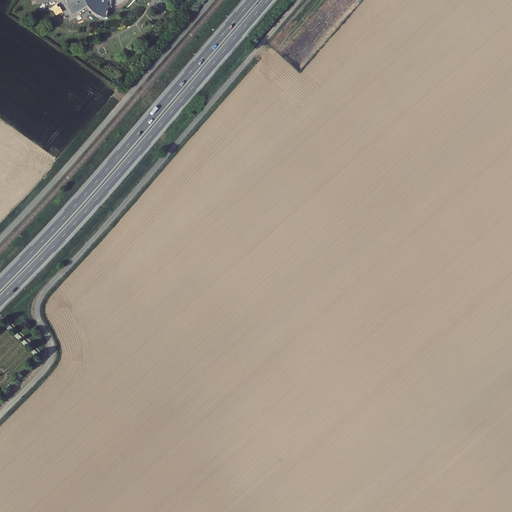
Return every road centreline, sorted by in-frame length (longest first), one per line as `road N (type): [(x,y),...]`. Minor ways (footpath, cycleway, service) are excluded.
road 1 (trunk): [(0,301),(267,0)]
road 2 (trunk): [(252,0),(0,284)]
